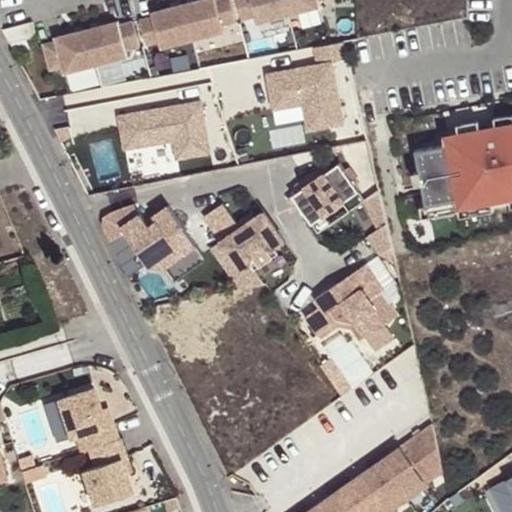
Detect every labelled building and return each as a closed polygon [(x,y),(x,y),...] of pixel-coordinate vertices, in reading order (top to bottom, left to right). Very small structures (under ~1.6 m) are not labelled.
[(333,0),(214,0),(40,43),(49,87),(129,66),(127,55),(157,47),(161,57),(227,41),(224,30),(255,21),(255,31),(321,14),(318,4),(334,2),(333,0)] [(269,67),(275,107),(306,102),(310,129),(350,123),(337,40),(317,44),(320,59),(269,67)] [(120,111),(128,148),(175,138),(179,158),(219,150),(207,93),(120,111)] [(511,129),(413,146),(428,221),(511,207),(511,129)] [(344,201),(359,192),(341,163),(326,172),(309,183),(288,196),(297,211),(302,209),(311,223),(323,215),(329,224),(350,210),(344,201)] [(306,178),(309,183),(326,172),(322,167),(306,178)] [(344,201),(350,210),(365,200),(359,192),(344,201)] [(274,247),(283,241),(263,209),(254,215),(239,225),(236,221),(223,200),(204,212),(221,237),(219,238),(239,270),(250,263),(251,256),(266,246),(274,247)] [(141,209),(122,221),(146,259),(163,262),(172,257),(181,272),(205,256),(169,201),(154,211),(157,216),(149,221),(146,216),(141,209)] [(236,221),(239,225),(254,215),(252,210),(236,221)] [(154,211),(146,216),(149,221),(157,216),(154,211)] [(316,232),(329,224),(323,215),(311,223),(316,232)] [(381,254),(392,248),(386,224),(369,235),(381,254)] [(250,263),(253,267),(277,251),(274,247),(266,246),(251,256),(250,263)] [(173,277),(181,272),(172,257),(163,262),(173,277)] [(339,282),(315,298),(320,306),(305,316),(316,332),(336,320),(355,324),(364,338),(385,324),(369,300),(383,291),(366,264),(351,274),(354,280),(343,287),(339,282)] [(339,282),(343,287),(354,280),(351,274),(339,282)] [(333,387),(343,381),(328,359),(319,365),(333,387)] [(339,396),(348,390),(343,381),(333,387),(339,396)] [(75,436),(80,452),(87,449),(118,439),(112,423),(106,425),(101,410),(94,388),(58,400),(70,438),(75,436)] [(101,410),(106,425),(112,423),(108,408),(101,410)] [(400,511),(452,482),(441,442),(440,436),(399,461),(376,475),(358,486),(334,500),(316,510),(313,511),(400,511)] [(118,439),(87,449),(93,466),(81,471),(93,505),(131,493),(125,474),(120,459),(126,457),(120,439),(118,439)] [(372,469),(376,475),(399,461),(395,454),(372,469)] [(31,456),(17,461),(20,471),(34,466),(31,456)] [(120,459),(125,474),(130,472),(126,457),(120,459)] [(511,511),(511,473),(493,482),(507,511),(511,511)] [(330,493),(334,500),(358,486),(354,479),(330,493)]
